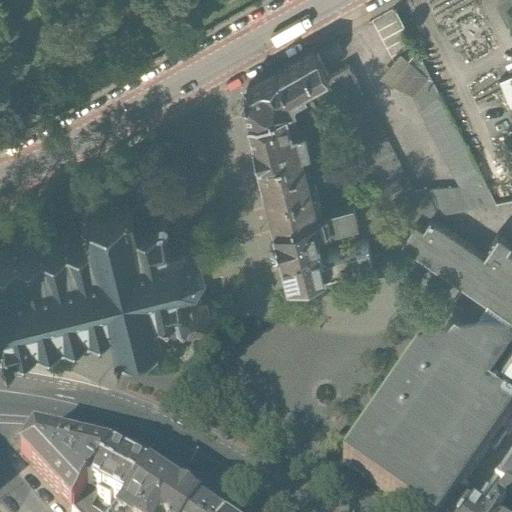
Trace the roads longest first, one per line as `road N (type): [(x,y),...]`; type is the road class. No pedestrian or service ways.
road 1 (secondary): [(0,185),(336,0)]
road 2 (unknown): [(275,392),(249,222),(213,67)]
road 3 (primary): [(293,511),(228,467),(144,424),(85,405)]
